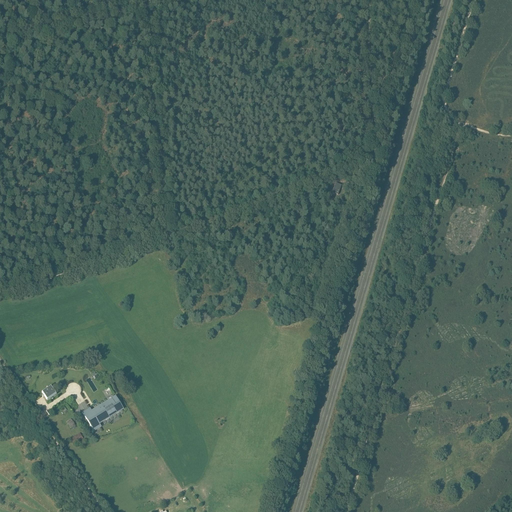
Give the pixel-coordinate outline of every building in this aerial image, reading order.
[(338,195),(340,189),(342,185),(336,183),(333,193),(338,195)] [(44,396),(47,400),(56,394),(41,372),(32,378),(43,395),(42,396),(43,397),(44,396)] [(90,425),(94,432),(101,427),(97,420),(103,416),(106,420),(123,409),(116,397),(98,408),(100,411),(94,415),(90,408),(82,413),(86,420),(83,422),(86,427),(90,425)] [(71,419),(66,422),(70,429),(75,426),(71,419)] [(80,433),(70,439),(72,444),(77,442),(83,439),(82,438),(80,433)]
